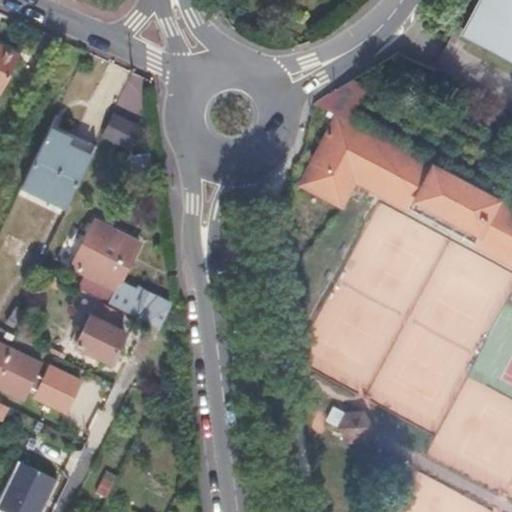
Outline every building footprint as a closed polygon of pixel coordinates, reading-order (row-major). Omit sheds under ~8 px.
[(511,0),(480,0),(460,38),(511,65),(511,0)] [(0,93),(17,59),(0,50),(0,93)] [(140,98),(141,75),(128,74),(127,97),(140,98)] [(113,112),(101,136),(130,151),(142,126),(113,112)] [(511,209),(336,116),(299,184),(340,205),(354,181),(511,265),(511,209)] [(59,134),(50,129),(22,186),(65,207),(91,156),(66,144),(69,138),(59,134)] [(138,241),(94,219),(83,243),(126,264),(131,254),(138,241)] [(116,285),(126,265),(126,264),(83,243),(71,267),(84,273),(76,289),(97,299),(118,310),(158,329),(169,307),(136,291),(135,293),(126,289),(116,285)] [(89,314),(88,313),(72,343),(107,359),(114,345),(121,330),(111,325),(118,310),(97,299),(89,314)] [(38,362),(13,350),(0,343),(0,387),(20,398),(29,380),(38,362)] [(63,409),(42,399),(37,411),(58,420),(63,409)] [(0,417),(2,418),(8,404),(0,400),(0,417)] [(324,421),(336,427),(342,418),(344,413),(332,407),(324,421)] [(358,418),(342,418),(336,427),(335,430),(343,443),(359,443),(366,430),(358,418)] [(38,511),(55,478),(18,460),(0,495),(0,508),(7,511),(38,511)]
